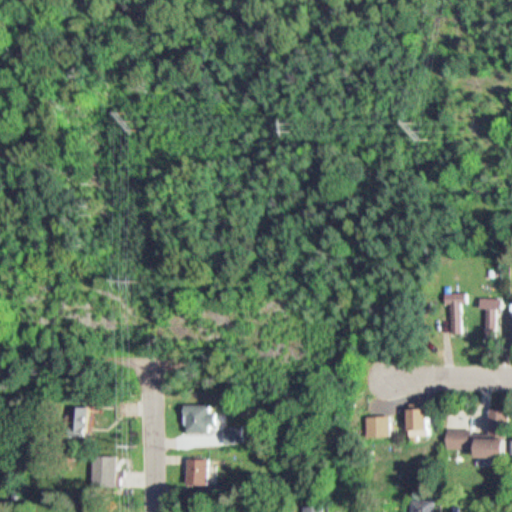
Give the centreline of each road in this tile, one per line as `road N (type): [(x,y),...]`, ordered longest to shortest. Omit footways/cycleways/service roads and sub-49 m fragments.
road 1 (residential): [(156,511),(153,375)]
road 2 (residential): [(511,375),(391,375)]
